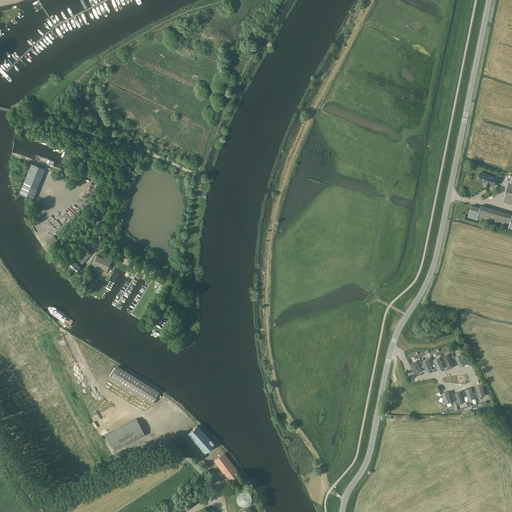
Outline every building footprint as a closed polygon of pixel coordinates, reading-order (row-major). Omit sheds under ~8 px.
[(31,164),(25,179),(39,184),(45,169),(31,164)] [(497,178),(496,178),(479,173),(477,181),(485,183),(484,186),(489,187),(490,185),(494,186),(497,178)] [(39,184),(25,179),(19,194),(33,199),(39,184)] [(511,182),(510,182),(509,182),(503,202),(511,204),(511,182)] [(478,217),(477,217),(480,208),(471,205),(468,217),(477,220),(478,217)] [(511,215),(496,210),(481,206),(480,208),(477,217),(478,217),(508,226),(511,215)] [(53,235),(46,240),(49,245),(57,240),(53,235)] [(78,266),(90,252),(86,248),(74,261),(73,261),(68,267),(75,273),(80,267),(78,266)] [(105,256),(103,259),(96,256),(92,265),(107,271),(112,260),(105,256)] [(168,281),(164,279),(158,288),(156,292),(160,294),(168,281)] [(448,355),(444,356),(449,368),(453,367),(450,359),(448,355)] [(460,355),(455,357),(459,367),(465,365),(460,355)] [(439,358),(433,360),(438,370),(443,368),(439,358)] [(428,359),(422,362),(426,372),(432,370),(430,364),(428,359)] [(416,361),(411,364),(415,374),(421,371),(418,365),(416,361)] [(111,378),(153,403),(159,393),(117,368),(111,378)] [(481,385),(476,387),(479,397),(484,396),(481,385)] [(471,388),(465,390),(468,401),(471,400),(474,399),(471,388)] [(448,392),(442,393),(445,404),(451,402),(448,392)] [(136,419),(105,435),(114,451),(145,435),(136,419)] [(197,426),(188,434),(205,453),(214,444),(197,426)] [(231,484),(241,476),(224,453),(214,461),(231,484)]
